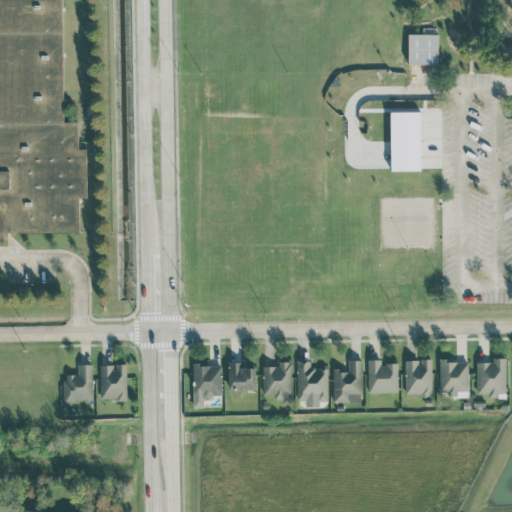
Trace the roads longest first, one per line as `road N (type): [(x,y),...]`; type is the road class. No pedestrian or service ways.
road 1 (tertiary): [(141,0),(152,511)]
road 2 (tertiary): [(175,511),(164,0)]
road 3 (residential): [(0,335),(511,326)]
